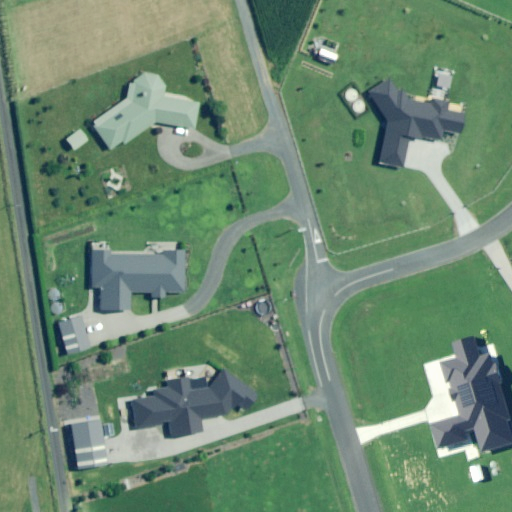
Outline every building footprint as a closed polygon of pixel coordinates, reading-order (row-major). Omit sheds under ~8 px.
[(134,97),(133,101),(96,126),(111,148),(123,140),(124,142),(155,121),(194,128),(198,104),(163,98),(165,84),(157,75),(145,73),(137,79),(134,97)] [(369,93),(388,121),(380,162),(403,166),(409,136),(440,142),(443,129),(460,132),(463,115),(447,112),(449,104),(433,101),(432,107),(409,102),(401,90),(397,92),(389,79),(369,93)] [(111,251),(92,251),(91,287),(102,287),(101,309),(131,309),(131,292),(185,292),(185,251),(163,251),(163,255),(111,255),(111,251)] [(69,354),(91,347),(82,316),(59,323),(69,354)] [(478,356),(472,337),(451,343),(456,360),(442,363),(453,401),(455,400),(460,416),(431,425),(437,447),(467,439),(465,432),(474,429),(481,453),(511,444),(511,440),(506,421),(511,419),(496,362),(490,364),(488,354),(478,356)] [(157,398),(132,401),(136,427),(170,422),(172,437),(203,433),(200,417),(226,414),(237,399),(248,407),(258,392),(223,369),(211,388),(192,391),(190,378),(166,381),(167,389),(156,391),(157,398)] [(80,469),(106,465),(99,422),(73,426),(80,469)]
